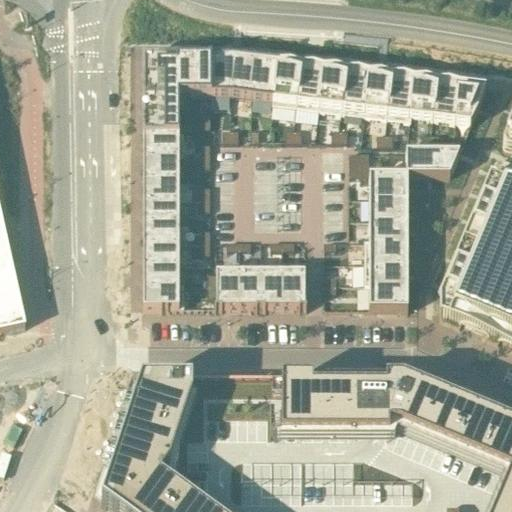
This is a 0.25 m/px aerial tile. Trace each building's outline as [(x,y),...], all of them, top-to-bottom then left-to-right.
[(142,63),(142,83),(178,83),(178,63),(142,63)] [(178,83),(178,103),(179,103),(193,103),(193,64),(178,63),(178,83)] [(193,64),(193,103),(210,103),(210,64),(193,64)] [(210,64),(210,103),(230,103),(233,65),(223,65),(223,64),(210,64)] [(233,65),(230,103),(251,105),(256,67),(242,65),(242,66),(233,65)] [(256,67),(251,105),(272,108),(274,108),(278,70),(278,69),(256,67)] [(272,108),(272,113),(296,115),(301,73),(297,72),(290,70),(282,70),(278,70),(274,108),(272,108)] [(301,73),(296,115),(318,118),(323,76),(319,75),(312,72),(305,73),(301,73)] [(323,76),(318,118),(341,121),(346,78),(342,77),(335,75),(327,75),(323,76)] [(346,78),(341,121),(364,123),(369,81),(365,80),(357,78),(350,78),(346,78)] [(369,81),(364,123),(386,126),(391,84),(387,83),(380,80),(372,81),(369,81)] [(142,83),(142,102),(178,103),(178,83),(142,83)] [(391,84),(386,126),(410,129),(411,124),(409,124),(414,86),(410,85),(403,83),(395,83),(391,84)] [(414,86),(409,124),(411,124),(432,127),(436,89),(433,88),(425,86),(418,86),(414,86)] [(436,89),(432,127),(455,129),(459,92),(455,91),(448,89),(440,89),(436,89)] [(459,92),(455,129),(469,131),(475,120),(479,113),(481,106),(485,95),(459,92)] [(142,102),(142,122),(179,122),(179,103),(178,103),(142,102)] [(142,122),(142,142),(143,142),(179,142),(179,141),(179,122),(142,122)] [(202,124),(202,136),(210,136),(210,124),(202,124)] [(187,128),(179,128),(179,140),(187,140),(187,128)] [(339,137),(331,138),(331,150),(339,150),(339,137)] [(347,137),(339,137),(339,150),(347,150),(347,137)] [(222,138),(222,150),(230,150),(230,138),(222,138)] [(230,138),(230,150),(238,150),(238,138),(230,138)] [(251,138),(251,150),(259,150),(259,138),(251,138)] [(293,138),(293,150),(301,150),(301,138),(293,138)] [(143,142),(143,163),(179,163),(179,165),(183,165),(184,141),(179,141),(179,142),(143,142)] [(384,142),(384,154),(392,154),(392,142),(384,142)] [(201,151),(201,163),(209,163),(209,151),(201,151)] [(360,160),(348,160),(348,168),(360,168),(360,160)] [(369,160),(360,160),(360,168),(360,172),(369,172),(369,160)] [(406,160),(406,183),(407,184),(435,184),(449,184),(459,160),(406,160)] [(143,163),(143,185),(179,185),(179,165),(179,163),(143,163)] [(201,163),(202,175),(209,175),(209,163),(201,163)] [(494,169),(490,180),(505,186),(511,189),(511,170),(501,166),(500,166),(499,166),(498,166),(497,166),(497,167),(496,167),(495,168),(494,169)] [(360,168),(348,168),(349,176),(360,176),(360,172),(360,168)] [(369,172),(360,172),(360,176),(361,184),(369,184),(369,183),(369,172)] [(360,176),(349,176),(349,184),(361,184),(360,176)] [(490,180),(475,213),(491,220),(505,186),(490,180)] [(369,184),(369,206),(407,206),(407,184),(406,183),(369,183),(369,184)] [(143,185),(143,207),(179,207),(179,185),(143,185)] [(464,284),(454,308),(466,313),(459,329),(469,333),(511,350),(511,189),(505,186),(491,220),(477,252),(464,284)] [(202,195),(202,207),(210,206),(210,194),(202,195)] [(202,207),(202,218),(210,219),(210,206),(202,207)] [(369,206),(369,227),(407,227),(407,206),(369,206)] [(143,207),(143,229),(179,229),(179,207),(143,207)] [(475,213),(462,245),(477,252),(491,220),(475,213)] [(0,218),(0,339),(26,333),(1,221),(0,218)] [(369,248),(369,249),(407,249),(407,227),(369,227),(369,248)] [(143,229),(143,251),(179,251),(179,229),(143,229)] [(202,238),(202,250),(210,250),(210,238),(202,238)] [(462,245),(448,277),(464,284),(477,252),(462,245)] [(364,248),(364,270),(406,270),(407,249),(369,249),(369,248),(364,248)] [(227,249),(226,257),(238,257),(239,249),(227,249)] [(239,249),(238,257),(250,257),(250,249),(239,249)] [(270,249),(270,257),(282,257),(282,249),(270,249)] [(282,249),(282,257),(294,257),(294,249),(282,249)] [(324,249),(324,257),(336,257),(336,249),(324,249)] [(202,250),(202,262),(210,262),(210,250),(202,250)] [(143,251),(143,272),(179,272),(179,251),(143,251)] [(364,270),(364,293),(369,293),(369,292),(406,292),(406,270),(364,270)] [(143,272),(143,294),(179,294),(179,292),(179,272),(143,272)] [(215,314),(215,317),(216,317),(216,316),(217,316),(220,316),(221,316),(221,317),(222,317),(222,316),(238,316),(238,275),(216,275),(216,314),(215,314)] [(238,275),(238,316),(255,316),(255,317),(257,317),(257,316),(258,316),(260,316),(260,280),(261,280),(261,275),(238,275)] [(438,301),(438,302),(454,308),(464,284),(448,277),(438,301)] [(260,280),(260,316),(263,316),(264,316),(264,317),(265,317),(265,316),(282,316),(282,280),(261,280),(260,280)] [(282,280),(282,316),(298,316),(298,317),(300,317),(300,316),(301,316),(304,316),(305,316),(305,317),(306,317),(306,313),(305,313),(305,312),(305,311),(305,309),(305,308),(306,308),(306,303),(305,303),(305,280),(282,280)] [(208,281),(208,293),(216,293),(216,281),(208,281)] [(324,284),(324,292),(336,292),(336,284),(324,284)] [(143,294),(143,316),(161,316),(161,317),(162,317),(162,316),(163,316),(166,316),(167,316),(167,317),(168,317),(168,316),(184,316),(184,292),(179,292),(179,294),(143,294)] [(369,293),(369,317),(406,317),(406,314),(406,292),(369,292),(369,293)] [(208,293),(208,305),(216,305),(216,293),(208,293)] [(438,302),(438,320),(447,324),(459,329),(466,313),(454,308),(438,302)] [(141,387),(101,510),(104,511),(511,511),(511,433),(403,388),(141,387)]
